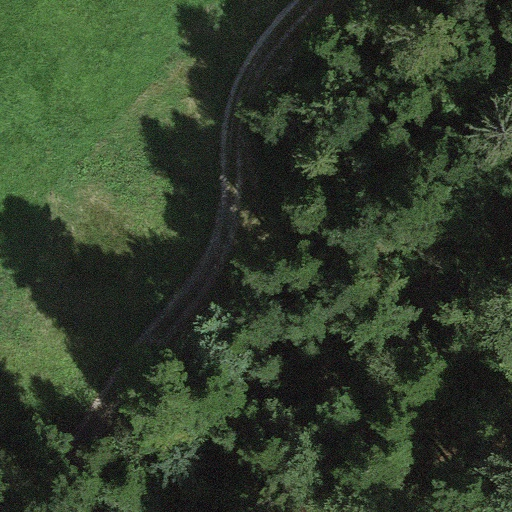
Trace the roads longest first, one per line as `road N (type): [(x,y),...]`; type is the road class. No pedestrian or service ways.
road 1 (track): [(20,511),(195,298),(224,223),(234,120),(247,80),(276,38),(322,0)]
road 2 (track): [(224,223),(330,242),(404,238),(511,215)]
